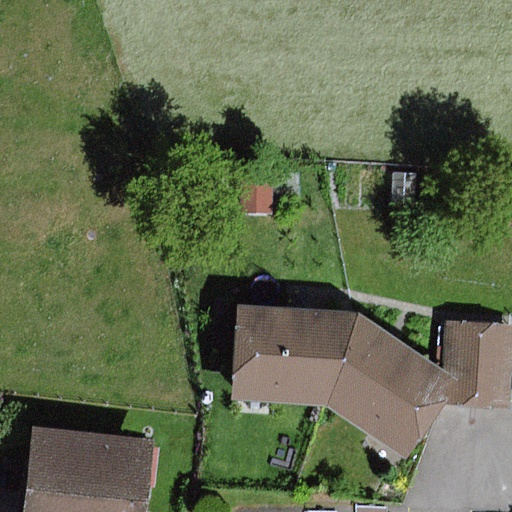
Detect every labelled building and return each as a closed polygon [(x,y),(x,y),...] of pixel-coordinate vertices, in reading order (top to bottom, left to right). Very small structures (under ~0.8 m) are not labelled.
[(329,408),(360,317),(241,309),(232,401),(329,408)] [(360,317),(329,408),(407,461),(457,385),(360,317)] [(484,408),(485,324),(458,324),(457,385),(457,408),(484,408)] [(511,325),(485,324),(484,408),(511,408),(511,325)] [(146,511),(154,444),(34,430),(24,511),(146,511)]
